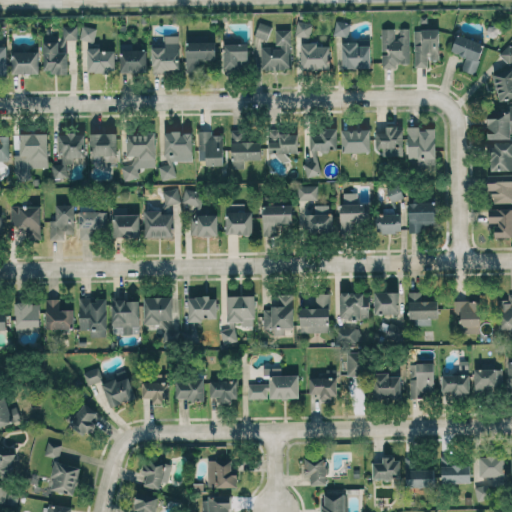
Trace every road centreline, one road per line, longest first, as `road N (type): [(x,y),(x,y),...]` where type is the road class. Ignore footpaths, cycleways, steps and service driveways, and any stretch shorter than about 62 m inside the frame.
road 1 (residential): [(0,101),(437,92),(454,100),(462,258)]
road 2 (residential): [(0,268),(511,259)]
road 3 (residential): [(100,511),(118,447),(130,436),(511,424)]
